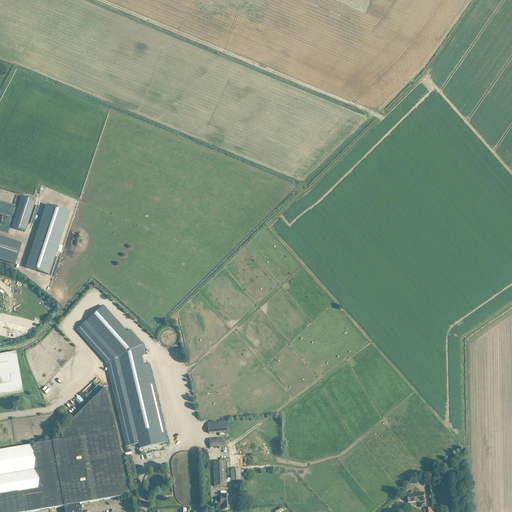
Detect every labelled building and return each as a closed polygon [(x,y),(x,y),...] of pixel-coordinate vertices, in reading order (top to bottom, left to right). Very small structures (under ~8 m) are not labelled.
[(11,228),(26,233),(36,201),(21,196),(11,228)] [(47,205),(27,268),(48,276),(69,212),(47,205)] [(0,260),(15,266),(23,244),(0,236),(0,260)] [(143,345),(142,344),(130,330),(127,333),(103,307),(77,331),(107,364),(126,447),(139,444),(140,449),(168,442),(150,364),(144,366),(141,356),(145,355),(143,345)] [(0,355),(0,396),(23,393),(16,353),(0,355)] [(0,450),(0,511),(30,511),(64,507),(65,511),(81,511),(80,504),(128,495),(117,431),(106,388),(61,432),(62,440),(0,450)] [(79,400),(78,399),(72,404),(77,409),(85,401),(82,398),(79,400)] [(228,432),(228,422),(208,424),(209,433),(228,432)] [(225,447),(224,439),(209,439),(209,448),(225,447)] [(226,486),(226,481),(225,459),(220,459),(221,462),(213,463),(215,487),(226,486)] [(244,481),(243,469),(230,470),(231,481),(244,481)] [(426,507),(424,493),(414,494),(414,496),(407,497),(408,503),(418,502),(419,508),(426,507)] [(222,502),(223,505),(223,510),(231,510),(231,496),(222,496),(222,497),(221,497),(221,502),(222,502)]
